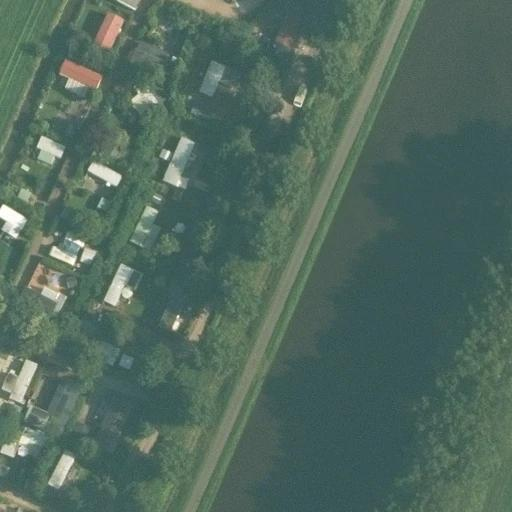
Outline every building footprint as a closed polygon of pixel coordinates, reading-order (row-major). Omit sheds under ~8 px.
[(107,0),(135,12),(140,0),(107,0)] [(291,2),(274,47),(277,49),(289,53),(306,8),(291,2)] [(106,58),(123,23),(107,15),(90,51),(106,58)] [(170,16),(167,24),(172,26),(176,18),(170,16)] [(257,36),(268,24),(262,19),(251,30),(257,36)] [(134,52),(129,64),(168,82),(174,70),(164,66),(168,57),(140,44),(136,53),(134,52)] [(73,61),(76,54),(70,51),(67,58),(73,61)] [(212,98),(224,69),(211,63),(199,93),(212,98)] [(65,64),(59,77),(69,81),(65,91),(85,100),(89,90),(95,93),(101,80),(65,64)] [(235,91),(241,76),(224,69),(218,84),(235,91)] [(160,107),(152,97),(141,83),(132,90),(138,97),(150,113),(151,114),(160,107)] [(166,102),(168,95),(155,89),(152,97),(160,107),(166,102)] [(208,122),(213,108),(204,105),(199,119),(208,122)] [(71,141),(76,129),(63,124),(59,136),(71,141)] [(60,160),(65,149),(41,139),(36,150),(41,152),(37,161),(50,167),(54,158),(60,160)] [(175,187),(193,145),(181,140),(163,182),(175,187)] [(115,161),(121,148),(110,143),(104,155),(115,161)] [(131,168),(140,150),(125,143),(116,161),(131,168)] [(170,164),(173,156),(162,151),(159,159),(170,164)] [(116,189),(122,179),(93,163),(87,173),(116,189)] [(26,205),(30,196),(21,191),(16,200),(26,205)] [(179,204),(183,195),(175,192),(171,201),(179,204)] [(158,207),(161,198),(154,195),(150,203),(158,207)] [(108,214),(112,205),(101,200),(97,209),(108,214)] [(2,206),(0,210),(0,231),(15,240),(27,221),(2,206)] [(158,214),(146,208),(129,243),(149,253),(160,231),(152,227),(158,214)] [(80,260),(91,264),(94,257),(83,253),(80,260)] [(195,288),(206,267),(195,262),(187,278),(184,283),(187,284),(195,288)] [(120,266),(103,303),(114,308),(124,288),(135,293),(142,277),(120,266)] [(184,283),(187,278),(175,272),(170,283),(184,290),(187,284),(184,283)] [(68,290),(76,289),(74,278),(66,280),(68,290)] [(44,291),(38,312),(59,318),(65,297),(44,291)] [(170,335),(184,303),(172,298),(157,329),(170,335)] [(91,340),(97,328),(81,321),(76,333),(91,340)] [(20,405),(36,367),(25,362),(18,379),(7,374),(0,391),(10,396),(8,400),(20,405)] [(59,440),(82,389),(68,383),(52,420),(45,434),(59,440)] [(113,402),(94,449),(111,456),(131,409),(113,402)] [(18,417),(21,410),(13,406),(9,414),(18,417)] [(45,434),(52,420),(47,417),(47,416),(30,408),(22,424),(45,434)] [(85,439),(90,430),(78,424),(73,434),(85,439)] [(0,455),(12,460),(24,430),(10,425),(0,452),(0,455)] [(46,465),(57,442),(36,432),(26,455),(46,465)] [(57,492),(75,457),(64,452),(47,487),(57,492)] [(95,498),(100,489),(92,485),(87,495),(95,498)]
